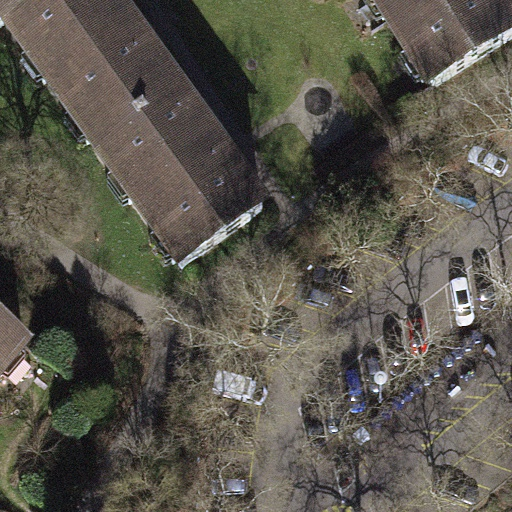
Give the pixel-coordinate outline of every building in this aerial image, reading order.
[(0,0),(0,21),(2,21),(29,0),(0,0)] [(29,0),(2,21),(96,148),(174,91),(107,0),(29,0)] [(487,0),(377,0),(431,85),(510,36),(487,0)] [(174,91),(96,148),(181,264),(259,206),(174,91)] [(0,375),(24,347),(0,326),(0,375)]
